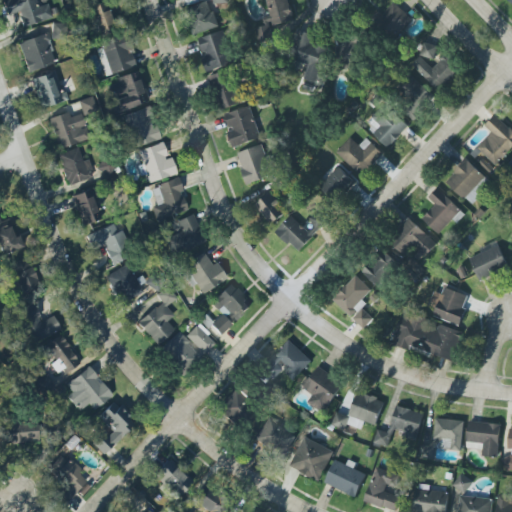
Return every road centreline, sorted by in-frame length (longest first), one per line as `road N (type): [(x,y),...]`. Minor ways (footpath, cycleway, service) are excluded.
road 1 (residential): [(75,511),(511,58)]
road 2 (residential): [(511,395),(480,394),(369,351),(280,297),(252,253),(156,0)]
road 3 (residential): [(0,72),(90,307),(163,420),(319,511)]
road 4 (secondary): [(430,0),(511,89)]
